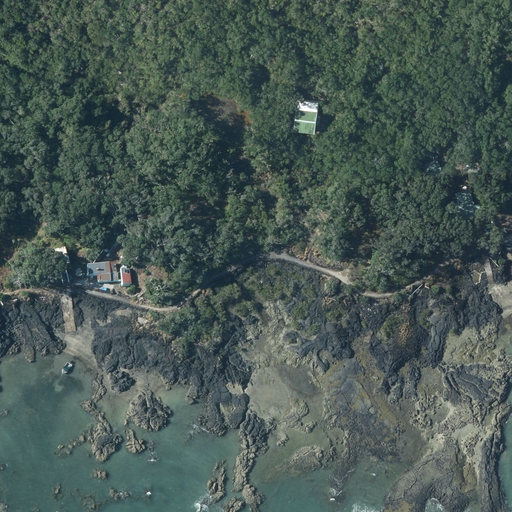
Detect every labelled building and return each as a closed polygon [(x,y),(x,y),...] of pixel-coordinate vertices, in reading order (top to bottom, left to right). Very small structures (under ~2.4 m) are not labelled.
[(318,133),(320,112),(299,110),(297,130),(318,133)] [(445,168),(423,159),(417,173),(439,183),(445,168)] [(486,219),(479,188),(454,194),(456,201),(450,202),(452,212),(463,216),(465,224),(486,219)] [(112,264),(87,266),(88,279),(98,278),(99,286),(113,285),(112,270),(112,264)] [(127,270),(121,270),(123,289),(134,288),(133,277),(128,277),(127,270)]
